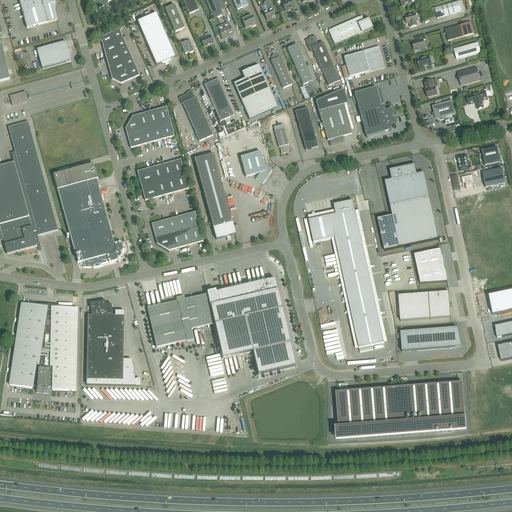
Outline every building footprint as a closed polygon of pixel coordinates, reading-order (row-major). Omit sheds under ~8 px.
[(18,0),(27,29),(57,21),(55,13),(55,12),(55,8),(55,4),(56,4),(54,0),(18,0)] [(194,0),(186,0),(183,2),(189,15),(199,10),(194,0)] [(205,0),(212,15),(214,20),(223,16),(221,11),(225,9),(221,0),(205,0)] [(245,0),(232,0),(237,11),(248,6),(245,0)] [(275,17),(273,11),(274,10),(270,0),(264,3),(267,12),(264,13),(267,20),(275,17)] [(290,9),(294,7),(291,0),(288,0),(282,3),(285,11),(286,11),(287,11),(290,10),(290,9)] [(459,2),(434,9),(437,19),(461,12),(459,2)] [(174,6),(165,10),(175,33),(185,29),(174,6)] [(156,14),(137,22),(156,66),(161,64),(163,65),(164,65),(165,64),(168,63),(169,62),(170,61),(170,60),(175,58),(156,14)] [(410,28),(417,26),(416,22),(417,21),(415,14),(405,17),(405,20),(404,20),(405,22),(406,22),(407,24),(409,24),(410,28)] [(251,15),(247,17),(247,19),(242,21),(243,24),(243,25),(244,24),(245,29),(251,26),(251,27),(256,25),(251,15)] [(362,16),(328,31),(335,45),(372,29),(368,20),(364,22),(362,16)] [(233,34),(230,27),(228,23),(223,26),(224,29),(219,31),(222,40),(226,38),(226,37),(233,34)] [(460,26),(445,30),(445,32),(444,34),(446,35),(448,41),(463,37),(460,26)] [(121,84),(139,76),(119,30),(100,38),(112,80),(121,84)] [(213,44),(210,36),(208,33),(205,35),(206,38),(200,40),(204,48),(213,44)] [(426,40),(424,35),(416,37),(417,40),(416,42),(412,43),(414,51),(425,48),(423,40),(426,40)] [(318,45),(316,40),(315,37),(305,41),(310,52),(313,51),(321,71),(328,86),(340,81),(323,43),(318,45)] [(66,42),(37,50),(42,70),(71,62),(66,42)] [(187,42),(181,45),(183,50),(185,55),(189,53),(189,54),(193,52),(191,47),(191,45),(190,43),(190,44),(189,42),(187,43),(187,42)] [(478,43),(454,50),(456,60),(481,53),(478,43)] [(2,45),(0,44),(0,81),(9,79),(2,45)] [(303,85),(312,81),(296,45),(287,49),(303,85)] [(378,48),(361,53),(344,58),(349,78),(383,68),(378,48)] [(271,61),(273,66),(283,89),(292,85),(280,57),(279,58),(278,56),(275,54),(272,55),(271,59),(272,61),(271,61)] [(431,66),(429,57),(417,61),(419,69),(431,66)] [(234,84),(249,120),(277,108),(258,66),(242,73),(245,80),(234,84)] [(481,81),(477,68),(457,74),(461,87),(481,81)] [(226,97),(226,98),(218,79),(204,85),(210,99),(220,122),(234,116),(226,97)] [(437,95),(435,87),(434,87),(432,81),(424,83),(426,90),(425,90),(428,98),(437,95)] [(304,87),(308,98),(312,97),(308,85),(304,87)] [(391,116),(393,115),(391,109),(385,111),(384,106),(381,107),(376,88),(354,94),(366,138),(391,131),(390,126),(396,124),(394,118),(392,119),(391,116)] [(196,97),(195,98),(191,91),(187,93),(188,94),(179,98),(181,104),(182,104),(199,142),(213,136),(196,97)] [(352,134),(344,105),(340,92),(317,102),(319,112),(328,141),(330,141),(331,145),(341,143),(343,139),(342,137),(343,137),(352,134)] [(485,92),(466,97),(468,105),(476,103),(478,110),(483,108),(481,101),(487,99),(485,92)] [(432,107),(434,113),(432,113),(433,116),(435,117),(436,120),(438,119),(441,121),(444,120),(443,118),(455,114),(452,102),(432,107)] [(174,137),(166,108),(132,117),(125,129),(131,149),(174,137)] [(295,112),(306,151),(318,147),(307,109),(295,112)] [(58,231),(28,122),(8,128),(15,153),(11,154),(13,163),(0,166),(0,246),(1,246),(0,242),(0,240),(3,240),(7,255),(37,247),(33,232),(36,231),(38,236),(58,231)] [(289,151),(289,150),(288,145),(289,145),(284,129),(274,131),(279,148),(280,148),(282,154),(289,152),(289,151)] [(497,148),(482,151),(485,166),(500,163),(497,148)] [(260,153),(240,158),(246,178),(252,176),(256,179),(256,180),(263,184),(272,171),(265,166),(264,167),(260,153)] [(235,235),(213,155),(194,160),(216,240),(227,237),(228,241),(231,240),(230,237),(235,235)] [(466,156),(457,158),(460,171),(469,170),(468,165),(467,160),(466,156)] [(189,189),(181,160),(137,172),(145,201),(189,189)] [(93,165),(53,176),(75,254),(80,253),(82,262),(77,263),(78,264),(82,262),(83,268),(91,268),(91,266),(93,266),(93,268),(102,266),(101,264),(108,262),(109,263),(116,261),(117,263),(116,261),(119,258),(118,261),(120,258),(122,259),(124,256),(122,255),(123,252),(122,254),(121,254),(123,250),(125,250),(125,249),(123,250),(121,242),(114,244),(97,180),(93,165)] [(429,198),(424,173),(417,174),(416,168),(415,168),(406,170),(405,168),(405,167),(390,171),(392,180),(385,182),(390,206),(392,216),(377,219),(384,251),(438,240),(429,198)] [(502,169),(482,173),(484,183),(485,187),(485,188),(493,186),(498,185),(505,184),(502,169)] [(472,175),(461,178),(463,184),(465,183),(466,189),(472,188),(471,182),(474,182),(472,175)] [(457,176),(451,177),(454,192),(460,190),(457,176)] [(244,183),(242,189),(253,192),(254,186),(244,183)] [(309,221),(314,243),(335,239),(359,349),(384,344),(353,202),(334,206),(336,216),(309,221)] [(169,251),(203,242),(195,213),(151,225),(157,244),(169,251)] [(440,250),(414,255),(421,284),(448,282),(440,250)] [(177,302),(147,309),(156,348),(186,341),(186,343),(194,341),(191,330),(200,328),(214,325),(223,360),(253,353),(258,376),(295,367),(282,309),(279,298),(275,279),(221,292),(216,293),(215,291),(215,292),(208,294),(208,293),(207,293),(207,295),(193,298),(184,300),(184,297),(176,299),(177,302)] [(511,291),(489,297),(490,304),(492,314),(493,315),(511,311),(511,291)] [(450,308),(450,303),(449,293),(399,297),(401,322),(451,318),(450,308)] [(86,380),(86,386),(136,387),(135,380),(132,360),(123,360),(124,312),(115,311),(115,316),(113,316),(111,305),(106,306),(106,301),(102,302),(102,303),(98,304),(98,303),(90,304),(91,315),(92,315),(92,316),(88,316),(86,380)] [(75,390),(77,310),(77,309),(52,309),(53,309),(52,318),(45,317),(45,312),(38,311),(39,308),(46,309),(46,308),(22,305),(10,385),(32,389),(32,388),(32,385),(37,386),(37,393),(41,393),(43,393),(43,394),(48,394),(48,387),(53,387),(53,390),(75,391),(75,390)] [(511,335),(511,323),(495,327),(497,334),(498,339),(502,338),(511,335)] [(326,328),(327,336),(333,335),(331,329),(340,327),(340,325),(326,328)] [(401,333),(402,352),(454,348),(459,347),(458,333),(458,334),(459,333),(458,328),(401,333)] [(511,343),(499,346),(502,361),(511,358),(511,343)] [(463,383),(336,393),(339,428),(336,428),(336,429),(337,437),(337,441),(466,431),(466,430),(463,383)]
